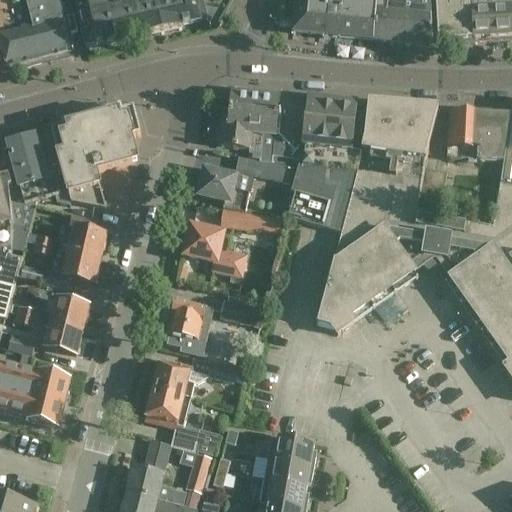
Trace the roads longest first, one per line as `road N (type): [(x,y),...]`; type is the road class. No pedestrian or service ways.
road 1 (unclassified): [(78,511),(183,113),(180,68)]
road 2 (tertiary): [(244,66),(420,82),(511,78)]
road 3 (tertiary): [(0,117),(180,68)]
